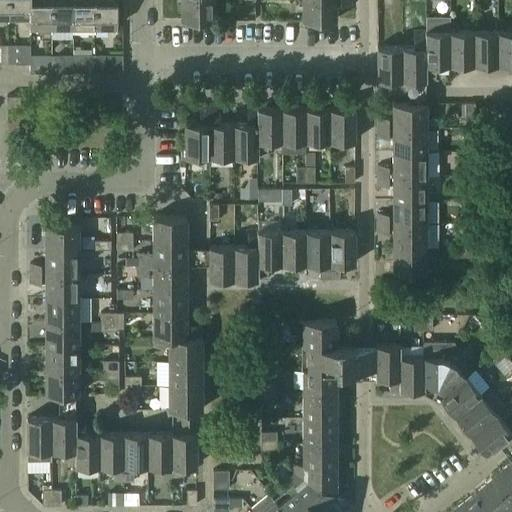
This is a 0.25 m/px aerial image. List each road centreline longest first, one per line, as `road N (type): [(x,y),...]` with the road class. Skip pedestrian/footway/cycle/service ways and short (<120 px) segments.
road 1 (residential): [(3,330),(7,212),(38,185),(121,186),(143,169),(143,87)]
road 2 (residential): [(143,56),(362,56)]
road 3 (residential): [(27,511),(7,489),(3,330)]
road 4 (residential): [(0,76),(143,87)]
